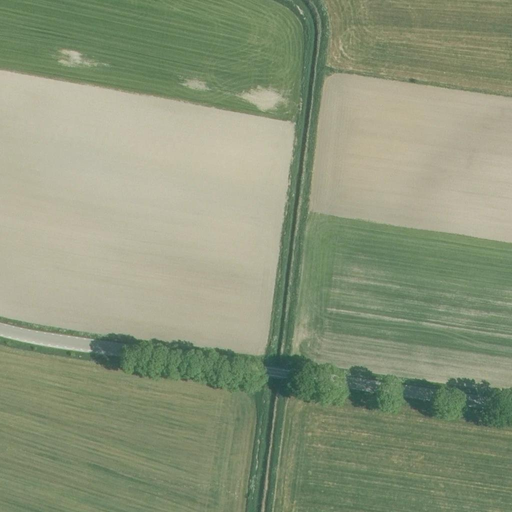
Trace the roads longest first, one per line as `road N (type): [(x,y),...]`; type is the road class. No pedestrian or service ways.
road 1 (tertiary): [(511,408),(0,331)]
road 2 (track): [(311,0),(324,35),(285,373)]
road 3 (track): [(271,371),(253,511)]
